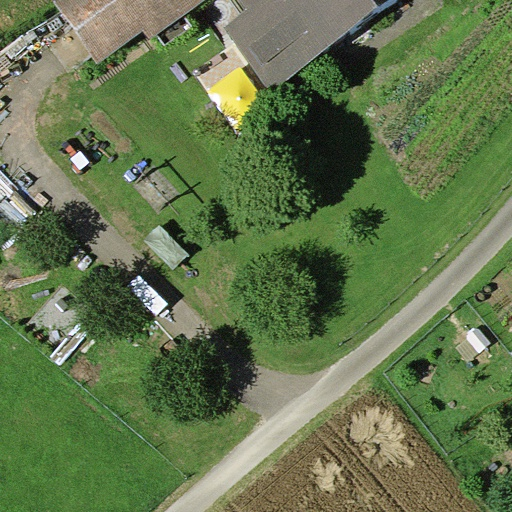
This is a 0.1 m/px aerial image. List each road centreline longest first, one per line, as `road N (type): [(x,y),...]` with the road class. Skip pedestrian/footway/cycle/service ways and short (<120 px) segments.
road 1 (track): [(55,70),(21,118),(18,152),(232,366),(304,426)]
road 2 (track): [(202,511),(511,229)]
